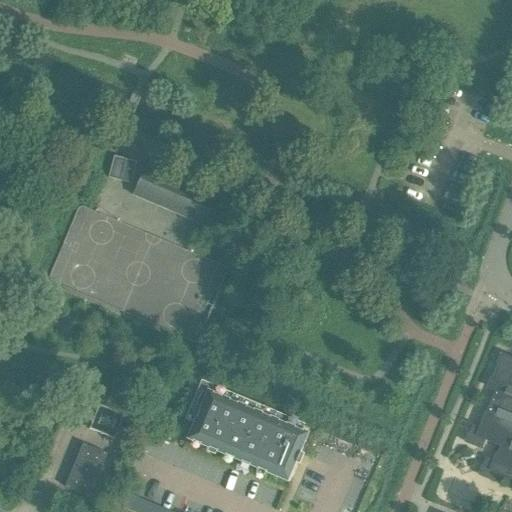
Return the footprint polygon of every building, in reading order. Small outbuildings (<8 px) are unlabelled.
[(206,227),(218,197),(145,166),(132,196),(206,227)] [(511,359),(502,355),(488,388),(496,391),(481,429),(473,425),(466,442),(483,449),(486,441),(500,447),(494,461),(486,458),(479,475),(496,482),(499,474),(511,479),(511,359)] [(196,416),(186,439),(286,481),(306,433),(201,389),(190,413),(196,416)] [(125,424),(120,422),(123,415),(98,405),(87,430),(113,440),(115,433),(120,435),(125,424)] [(88,497),(105,454),(81,444),(64,487),(88,497)]
